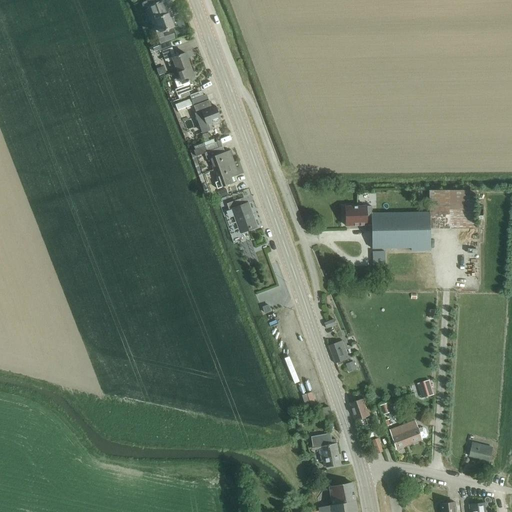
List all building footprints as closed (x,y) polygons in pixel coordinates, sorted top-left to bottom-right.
[(155,4),(153,0),(149,0),(142,3),(144,10),(142,11),(146,22),(152,21),(154,20),(159,32),(174,27),(164,0),(155,4)] [(173,33),(166,36),(168,42),(175,39),(173,33)] [(178,71),(193,66),(190,59),(188,60),(185,54),(179,56),(178,54),(175,55),(170,42),(159,45),(166,62),(168,61),(170,66),(175,64),(178,71)] [(193,66),(178,71),(181,78),(175,80),(178,88),(176,89),(176,90),(169,92),(173,102),(180,100),(190,96),(190,95),(186,85),(184,86),(183,84),(195,79),(192,72),(195,71),(193,66)] [(200,91),(190,95),(190,96),(191,99),(192,100),(203,96),(202,91),(200,91)] [(178,111),(180,110),(194,105),(192,100),(191,99),(175,105),(178,111)] [(209,110),(206,102),(194,107),(196,114),(197,114),(202,113),(203,114),(197,116),(203,132),(210,130),(207,124),(222,119),(217,107),(209,110)] [(214,171),(235,163),(231,151),(222,154),(217,142),(205,146),(194,151),(196,157),(205,153),(207,160),(209,159),(214,171)] [(235,163),(214,171),(218,182),(215,183),(217,189),(236,182),(234,177),(239,175),(235,163)] [(227,189),(218,192),(220,198),(229,195),(227,189)] [(474,228),(474,192),(429,192),(429,213),(418,213),(376,213),(372,213),(372,214),(372,206),(366,206),(345,206),(345,226),(367,225),(372,225),(372,248),(412,248),(412,250),(430,250),(430,228),(474,228)] [(243,205),(241,199),(227,204),(230,211),(232,210),(241,233),(257,227),(249,203),(243,205)] [(373,267),(386,267),(386,251),(373,251),(373,267)] [(265,307),(263,307),(265,313),(267,313),(271,311),(269,305),(265,307)] [(326,329),(333,326),(336,325),(334,319),(324,323),(326,329)] [(334,363),(335,363),(348,358),(345,349),(348,349),(345,342),(342,341),(328,346),(334,363)] [(356,370),(354,362),(346,364),(348,372),(356,370)] [(430,379),(418,383),(423,398),(434,394),(430,379)] [(356,420),(361,419),(370,416),(364,399),(350,403),(356,420)] [(380,406),(383,415),(389,413),(386,404),(380,406)] [(324,416),(331,414),(330,407),(323,409),(324,416)] [(418,430),(417,426),(415,420),(389,430),(396,450),(422,440),(422,439),(426,438),(428,435),(426,429),(423,428),(418,430)] [(331,440),(330,434),(320,436),(320,438),(311,440),(312,449),(322,447),(326,468),(341,465),(337,444),(336,439),(331,440)] [(377,454),(383,452),(378,438),(372,440),(377,454)] [(489,460),(492,447),(473,442),(469,455),(489,460)] [(332,506),(319,508),(319,511),(358,511),(356,501),(354,492),(352,483),(329,487),(332,506)] [(456,511),(456,502),(440,504),(441,511),(456,511)]
